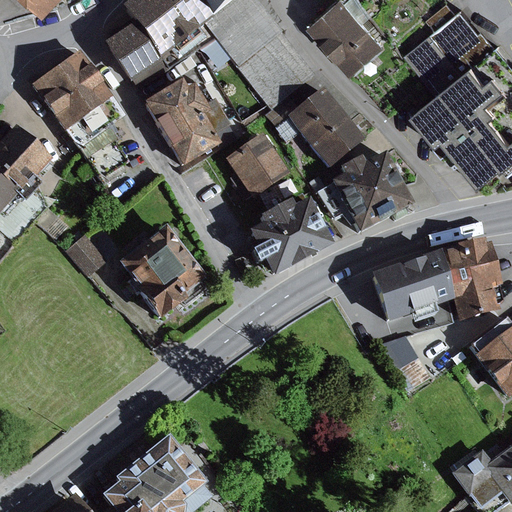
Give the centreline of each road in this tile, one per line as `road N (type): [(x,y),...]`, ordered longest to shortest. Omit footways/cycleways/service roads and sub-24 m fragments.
road 1 (secondary): [(5,511),(259,317),(338,268),(395,243),(511,214)]
road 2 (residential): [(0,56),(73,30),(104,0)]
